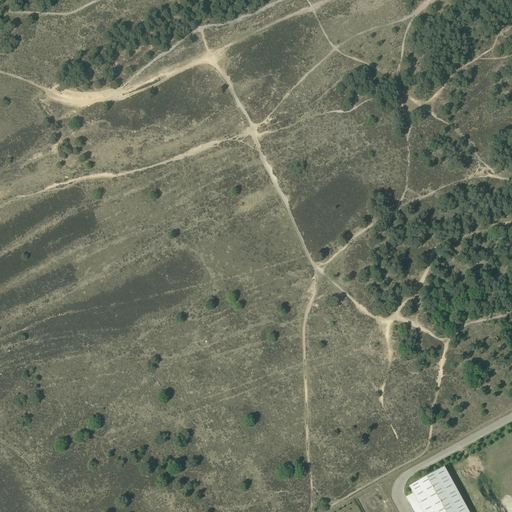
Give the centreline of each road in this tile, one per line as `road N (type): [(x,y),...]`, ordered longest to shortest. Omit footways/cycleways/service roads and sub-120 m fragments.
road 1 (track): [(307,511),(302,332),(318,271),(369,224),(425,194),(492,178),(511,182)]
road 2 (track): [(0,73),(65,100),(122,97),(330,0)]
road 3 (track): [(316,269),(210,56)]
road 4 (track): [(316,269),(368,315),(398,316),(429,258),(437,191)]
road 5 (track): [(399,208),(408,165),(398,92),(370,64),(334,50)]
road 6 (track): [(421,455),(450,339),(511,299)]
road 7 (track): [(496,179),(467,138),(398,92)]
